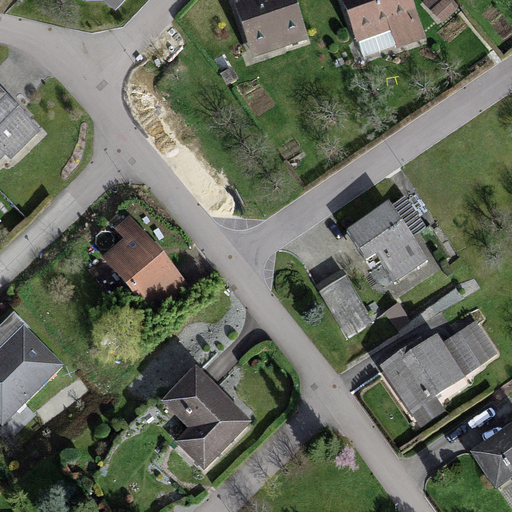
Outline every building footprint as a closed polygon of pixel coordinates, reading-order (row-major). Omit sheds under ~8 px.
[(305,44),(287,0),(253,0),(254,2),(235,9),(255,63),(305,44)] [(418,45),(401,0),(342,0),(341,0),(364,64),(418,45)] [(0,106),(0,166),(30,140),(1,106),(0,106)] [(427,270),(391,213),(350,238),(386,296),(427,270)] [(122,254),(105,267),(150,325),(183,299),(127,228),(111,241),(122,254)] [(383,379),(410,419),(498,358),(478,329),(442,353),(435,343),(383,379)] [(72,372),(33,336),(0,365),(0,425),(6,431),(72,372)] [(244,428),(192,382),(163,414),(189,437),(176,452),(202,475),(244,428)] [(511,435),(473,464),(494,493),(508,482),(511,487),(511,435)]
